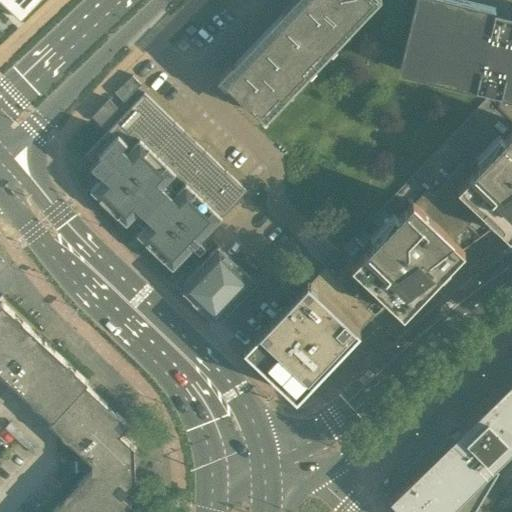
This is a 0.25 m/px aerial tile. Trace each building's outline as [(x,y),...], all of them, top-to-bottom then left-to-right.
[(8,0),(25,15),(39,0),(8,0)] [(292,0),(232,65),(230,63),(219,75),(264,118),(377,0),(292,0)] [(494,7),(464,0),(415,0),(399,70),(475,89),(491,93),(504,96),(511,97),(511,13),(494,9),(494,7)] [(141,84),(132,75),(114,92),(123,101),(141,84)] [(145,242),(172,268),(221,216),(215,209),(219,204),(226,211),(246,190),(143,93),(104,133),(84,155),(92,163),(90,165),(94,169),(103,176),(90,189),(126,224),(126,225),(129,222),(139,232),(137,234),(145,242)] [(496,224),(509,236),(511,232),(511,97),(504,96),(491,93),(340,250),(332,258),(325,266),(246,348),(296,395),(327,363),(331,367),(348,349),(353,353),(378,327),(369,319),(390,302),(403,315),(464,250),(463,249),(496,224)] [(100,124),(117,107),(108,98),(91,116),(100,124)] [(254,281),(218,245),(205,259),(184,280),(182,280),(182,290),(184,290),(211,316),(211,318),(220,318),(220,316),(254,281)] [(0,288),(14,273),(1,262),(3,260),(0,257),(0,288)] [(123,511),(131,503),(121,495),(135,480),(134,479),(135,477),(135,469),(138,465),(138,463),(138,461),(134,458),(134,449),(133,448),(133,447),(119,433),(128,423),(85,384),(87,381),(55,352),(44,342),(33,332),(1,302),(0,302),(0,373),(8,381),(11,384),(37,408),(50,420),(48,422),(54,427),(60,433),(89,460),(91,462),(91,465),(91,468),(90,470),(52,511),(123,511)] [(472,511),(498,469),(493,466),(511,448),(511,379),(455,434),(389,499),(402,511),(472,511)]
